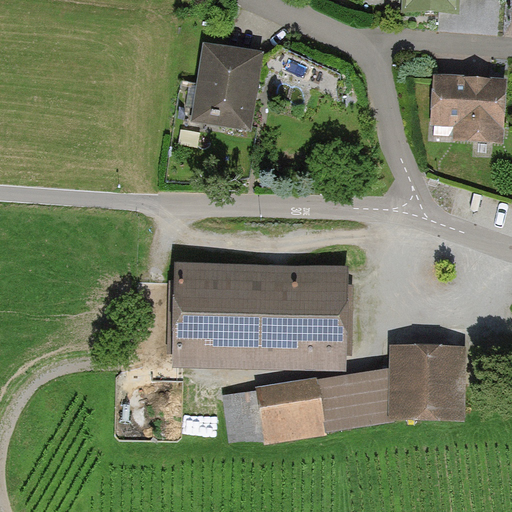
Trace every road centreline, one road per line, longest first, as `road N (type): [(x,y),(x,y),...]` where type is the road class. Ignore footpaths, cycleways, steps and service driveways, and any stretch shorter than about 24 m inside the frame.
road 1 (unclassified): [(0,194),(417,216)]
road 2 (unclassified): [(259,0),(357,46),(371,66),(417,216)]
road 3 (track): [(7,511),(3,440),(26,390),(56,369),(115,363)]
